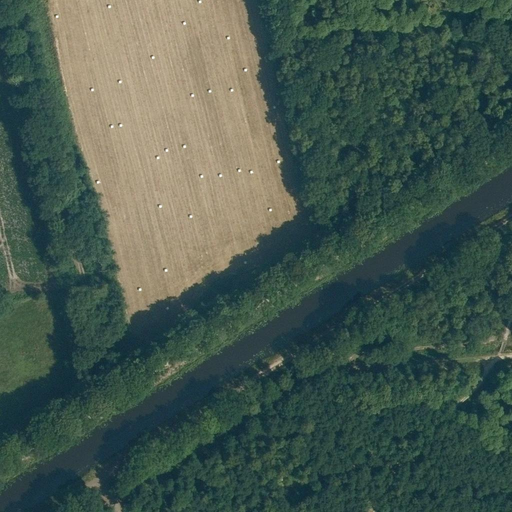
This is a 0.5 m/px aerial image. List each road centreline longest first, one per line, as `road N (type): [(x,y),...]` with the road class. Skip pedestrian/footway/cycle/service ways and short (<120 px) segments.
road 1 (track): [(0,469),(511,142)]
road 2 (track): [(37,511),(511,220)]
road 3 (track): [(18,23),(103,390)]
road 4 (track): [(511,356),(475,378),(358,511)]
